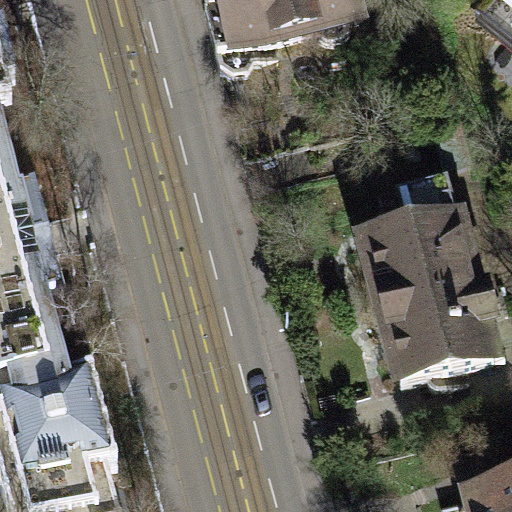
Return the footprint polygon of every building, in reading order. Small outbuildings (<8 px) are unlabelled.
[(349,0),(216,0),(219,8),(204,12),(220,75),(229,80),(238,80),(248,75),(252,67),(248,54),(311,38),(318,44),(326,48),(335,48),(343,43),(347,38),(349,28),(356,27),(349,0)] [(511,0),(476,0),(511,29),(511,0)] [(0,100),(14,97),(0,43),(0,473),(9,511),(116,511),(105,469),(114,464),(92,378),(72,383),(39,253),(0,107),(0,100)] [(299,113),(235,131),(254,199),(318,181),(299,113)] [(444,188),(379,205),(388,242),(363,249),(399,392),(504,366),(486,296),(472,299),(444,188)] [(511,511),(511,495),(449,511),(511,511)]
